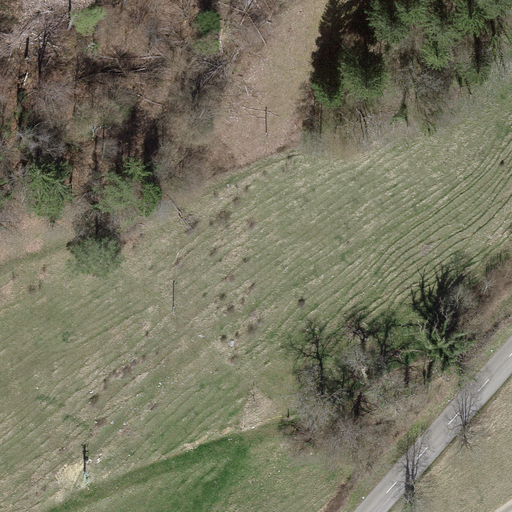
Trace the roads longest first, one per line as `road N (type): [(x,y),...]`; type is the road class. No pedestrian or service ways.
road 1 (track): [(50,511),(89,492),(371,400),(441,362),(511,302)]
road 2 (tertiary): [(365,511),(511,346)]
